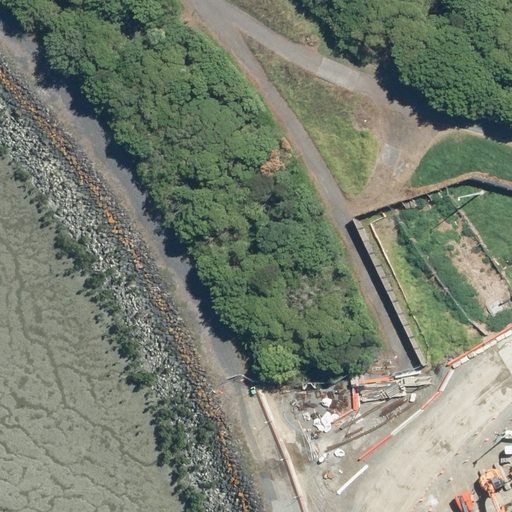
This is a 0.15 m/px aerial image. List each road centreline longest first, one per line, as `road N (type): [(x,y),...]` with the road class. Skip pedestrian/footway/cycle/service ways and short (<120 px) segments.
road 1 (track): [(0,27),(101,132),(185,262),(275,511)]
road 2 (track): [(417,109),(208,0)]
road 3 (track): [(417,109),(377,193),(344,215)]
